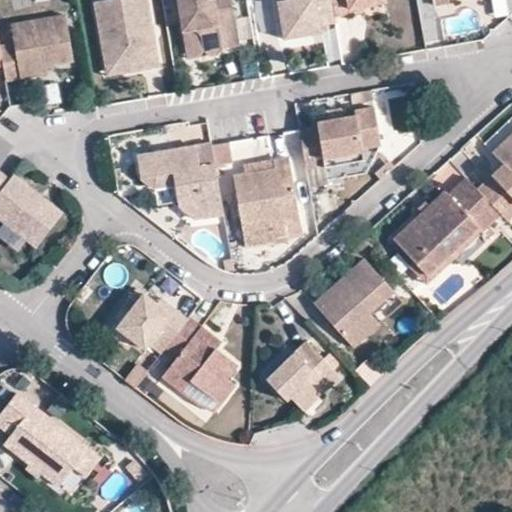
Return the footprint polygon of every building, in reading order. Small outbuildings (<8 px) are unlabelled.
[(140,54),(143,69),(160,66),(151,13),(148,0),(98,0),(94,1),(98,23),(105,60),(140,54)] [(243,45),(232,0),(176,0),(189,57),(243,45)] [(336,23),(335,16),(332,0),(277,0),(284,39),(304,35),(303,28),(320,25),(336,23)] [(332,0),(335,16),(351,13),(350,8),(365,6),(384,2),(383,0),(332,0)] [(21,70),(47,65),(74,61),(66,14),(12,24),(16,43),(0,46),(4,65),(6,80),(22,77),(21,70)] [(321,32),(320,25),(303,28),(304,35),(321,32)] [(107,75),(143,69),(140,54),(105,60),(107,75)] [(47,65),(21,70),(22,77),(48,73),(47,65)] [(356,108),(374,105),(371,91),(354,94),(356,108)] [(343,156),(361,153),(361,150),(380,147),(373,107),(355,110),(356,115),(317,122),(318,127),(300,130),(310,188),(328,185),(325,168),(345,165),(343,156)] [(504,164),(478,189),(501,213),(508,220),(511,215),(511,135),(493,152),(504,164)] [(229,142),(212,145),(215,163),(232,160),(229,142)] [(212,145),(212,143),(138,156),(141,179),(173,174),(175,185),(179,205),(196,219),(224,214),(215,163),(212,145)] [(363,162),(361,153),(343,156),(345,165),(363,162)] [(233,176),(241,224),(245,248),(273,243),(272,236),(287,234),(285,223),(284,216),(299,214),(289,157),(274,160),(276,168),(233,176)] [(0,171),(0,217),(37,246),(63,213),(13,175),(10,179),(0,171)] [(141,179),(155,188),(175,185),(173,174),(141,179)] [(501,213),(478,189),(467,177),(449,194),(445,191),(394,239),(414,260),(427,274),(479,226),(483,230),(501,213)] [(301,220),(299,214),(284,216),(285,223),(301,220)] [(427,283),(483,230),(479,226),(427,274),(414,260),(409,264),(427,283)] [(354,243),(360,249),(369,242),(363,236),(354,243)] [(365,258),(343,278),(346,281),(318,307),(360,353),(410,308),(365,258)] [(315,303),(318,307),(346,281),(343,278),(315,303)] [(188,319),(175,308),(171,314),(156,303),(136,287),(122,304),(131,311),(118,327),(134,339),(145,348),(150,342),(162,352),(165,348),(188,319)] [(161,297),(156,303),(171,314),(175,308),(161,297)] [(128,347),(134,339),(118,327),(131,311),(122,304),(104,329),(128,347)] [(188,319),(165,348),(177,357),(163,376),(184,392),(192,381),(222,404),(236,386),(227,379),(237,365),(209,343),(202,338),(207,331),(189,317),(188,319)] [(214,336),(207,331),(202,338),(209,343),(214,336)] [(340,376),(307,342),(267,380),(287,401),(291,397),(304,411),(340,376)] [(147,372),(139,365),(127,381),(135,387),(147,372)] [(51,406),(24,386),(2,414),(18,427),(11,436),(37,456),(48,465),(66,479),(81,460),(96,441),(60,414),(51,406)] [(60,395),(51,406),(60,414),(69,402),(60,395)] [(96,441),(81,460),(93,469),(108,450),(96,441)] [(48,465),(37,456),(33,460),(45,470),(48,465)]
